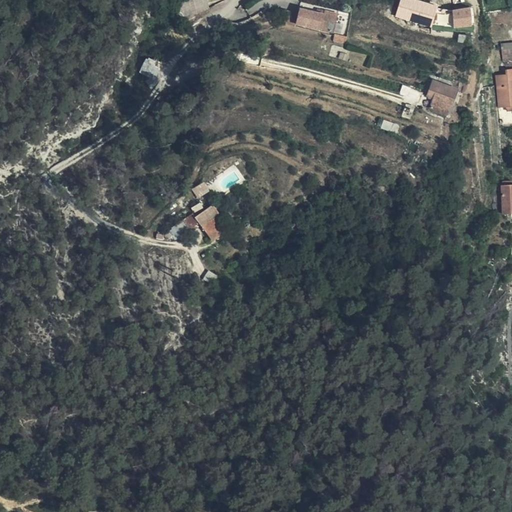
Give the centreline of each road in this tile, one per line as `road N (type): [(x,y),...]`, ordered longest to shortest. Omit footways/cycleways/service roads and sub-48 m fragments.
road 1 (track): [(223,15),(189,46),(141,117),(45,184),(105,229),(191,251)]
road 2 (track): [(166,511),(172,493),(155,451),(156,421),(241,396),(239,353),(212,317),(191,251)]
